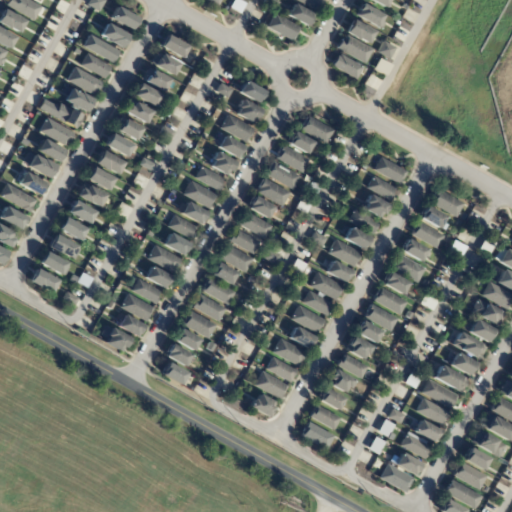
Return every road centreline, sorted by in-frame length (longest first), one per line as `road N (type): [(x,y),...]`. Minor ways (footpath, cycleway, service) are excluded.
road 1 (tertiary): [(0,312),(348,511)]
road 2 (residential): [(289,95),(127,386)]
road 3 (residential): [(8,288),(165,0)]
road 4 (residential): [(278,439),(436,155)]
road 5 (residential): [(316,88),(511,197)]
road 6 (residential): [(511,338),(417,511)]
road 7 (residential): [(158,0),(281,69)]
road 8 (residential): [(318,76),(296,59),(279,81),(301,98),(318,76)]
